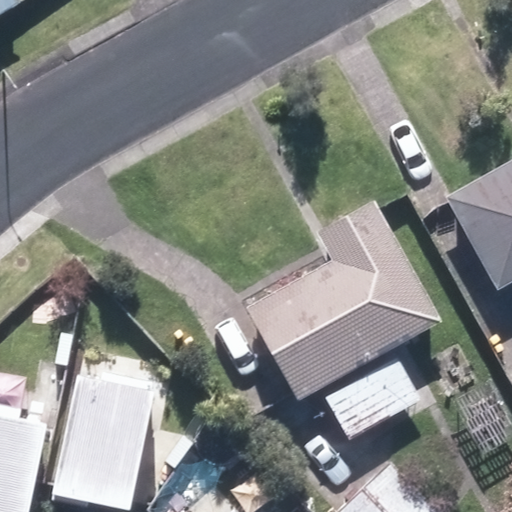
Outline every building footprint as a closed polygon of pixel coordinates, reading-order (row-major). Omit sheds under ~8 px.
[(489,290),(511,277),(511,121),(510,122),(511,126),(511,164),(441,203),(489,290)] [(239,310),(291,402),(433,324),(382,232),(239,310)] [(392,361),(319,400),(342,442),(415,403),(392,361)] [(130,511),(154,389),(77,374),(53,495),(130,511)] [(480,381),(444,401),(476,456),(511,436),(480,381)] [(0,511),(29,511),(47,423),(0,414),(0,511)] [(428,511),(383,466),(336,511),(428,511)]
